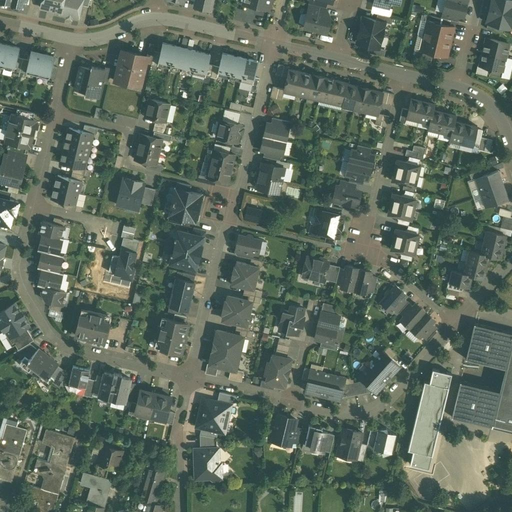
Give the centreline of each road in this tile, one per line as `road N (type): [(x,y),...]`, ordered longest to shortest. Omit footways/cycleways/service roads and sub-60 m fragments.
road 1 (residential): [(273,44),(189,379)]
road 2 (residential): [(452,324),(385,265),(361,255),(405,75)]
road 3 (residential): [(34,206),(18,281),(56,343),(74,357),(189,379)]
road 4 (residential): [(290,403),(373,414),(452,324)]
road 5 (residential): [(273,44),(154,19)]
